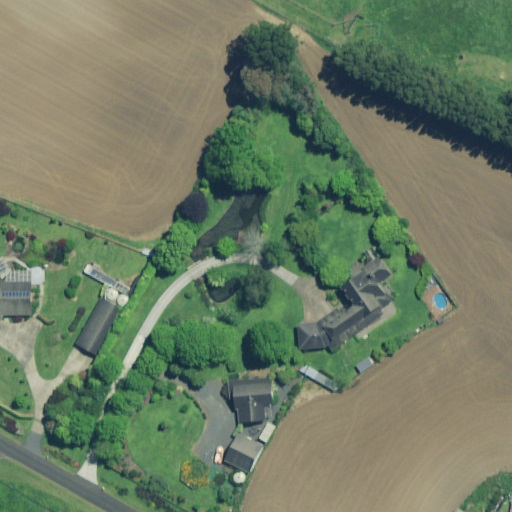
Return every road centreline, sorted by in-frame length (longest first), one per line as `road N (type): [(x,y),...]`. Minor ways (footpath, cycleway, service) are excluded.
road 1 (unknown): [(81,489),(174,292),(198,274),(243,267),(312,304)]
road 2 (residential): [(121,511),(0,442)]
